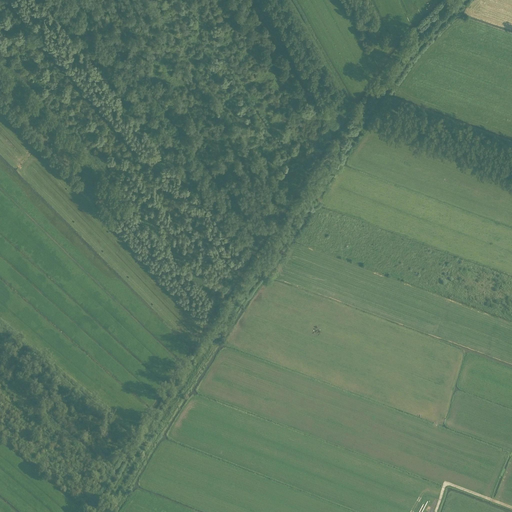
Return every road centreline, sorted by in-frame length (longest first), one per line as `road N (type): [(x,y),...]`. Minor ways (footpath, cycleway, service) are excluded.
road 1 (track): [(360,130),(109,511)]
road 2 (track): [(464,0),(419,46),(360,130)]
